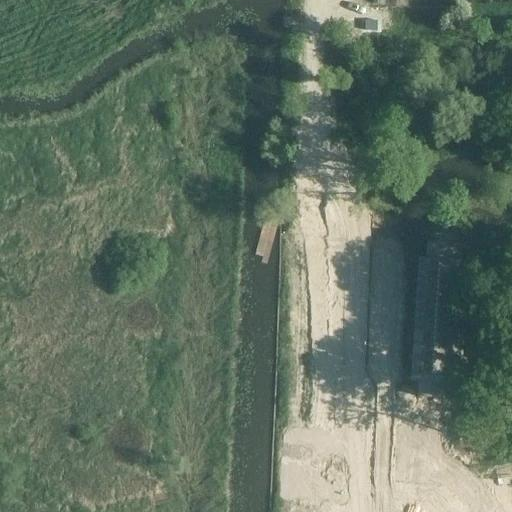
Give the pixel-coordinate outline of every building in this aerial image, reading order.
[(425,259),(418,259),(410,383),(417,383),(417,396),(453,400),(454,385),(461,385),(469,263),(461,262),(462,248),(426,245),(425,259)] [(301,248),(297,293),(298,293),(330,295),(333,250),(301,248)] [(298,293),(296,337),(328,339),(330,295),(298,293)] [(296,337),(295,381),(327,382),(328,339),(296,337)] [(295,381),(293,425),(323,427),(326,383),(295,381)] [(295,500),(294,511),(333,511),(334,511),(306,509),(306,501),(295,500)]
